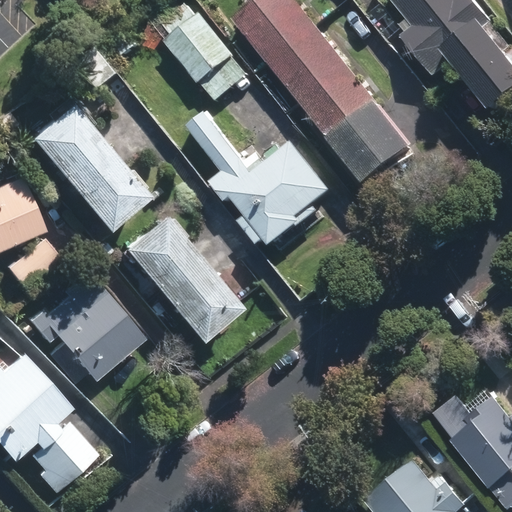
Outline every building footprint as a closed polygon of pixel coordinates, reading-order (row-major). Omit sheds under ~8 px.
[(420,148),(299,0),(269,0),(240,23),(372,187),(420,148)] [(392,0),(411,22),(403,28),(409,35),(405,38),(433,72),(451,57),(499,115),(511,104),(511,51),(470,0),(392,0)] [(177,38),(171,44),(204,85),(205,83),(220,102),(255,76),(240,57),(205,15),(201,18),(191,6),(167,26),(177,38)] [(123,75),(109,59),(90,74),(104,91),(123,75)] [(149,195),(71,100),(28,135),(107,230),(149,195)] [(337,194),(297,144),(258,174),(210,113),(191,128),(227,173),(215,182),(232,204),(238,199),(252,217),(245,223),(264,247),(271,242),(276,249),(324,212),(320,207),(337,194)] [(0,182),(0,249),(44,230),(20,174),(0,182)] [(242,305),(163,213),(123,247),(203,339),(242,305)] [(43,238),(7,267),(31,295),(67,266),(43,238)] [(144,337),(88,266),(23,318),(74,382),(87,372),(93,378),(144,337)] [(0,367),(0,445),(12,459),(33,440),(39,446),(30,455),(42,468),(38,472),(55,491),(98,454),(67,420),(59,427),(54,421),(72,406),(22,350),(1,369),(0,367)] [(463,395),(439,413),(511,507),(511,411),(500,395),(477,413),(463,395)] [(421,460),(372,499),(381,511),(460,511),(471,504),(453,481),(444,488),(421,460)]
